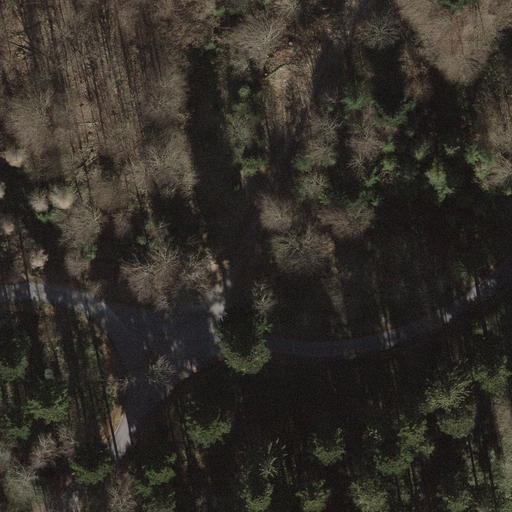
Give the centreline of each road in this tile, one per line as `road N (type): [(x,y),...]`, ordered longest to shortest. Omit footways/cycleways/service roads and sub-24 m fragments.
road 1 (track): [(205,335),(323,71),(367,0)]
road 2 (residential): [(0,295),(64,292),(112,315),(139,360),(138,408),(124,441),(65,511)]
road 3 (track): [(511,270),(412,332),(317,343),(205,335)]
